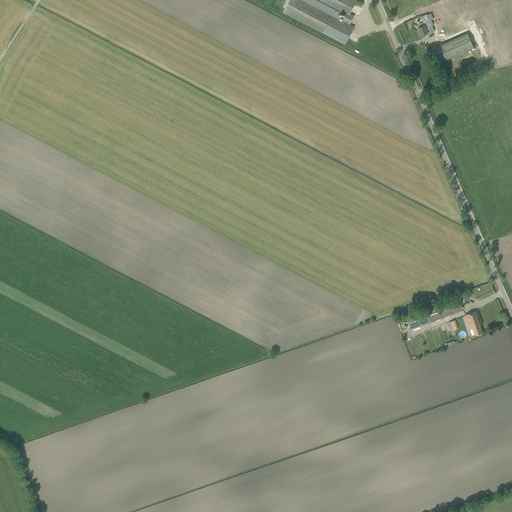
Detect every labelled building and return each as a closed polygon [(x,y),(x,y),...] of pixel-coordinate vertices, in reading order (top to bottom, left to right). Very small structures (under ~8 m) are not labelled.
[(285,8),(283,12),(341,42),(345,44),(348,39),(354,27),(350,25),(354,16),(350,14),(357,0),(315,0),(345,15),(342,20),(303,0),(289,0),(286,6),(285,8)] [(507,27),(499,10),(496,11),(491,0),(487,0),(486,1),(489,6),(485,7),(495,28),(499,26),(501,29),(507,27)] [(420,27),(418,28),(420,32),(418,32),(421,38),(425,36),(424,34),(428,33),(427,31),(433,29),(426,14),(422,16),(425,22),(423,23),(423,22),(419,24),(420,27)] [(480,33),(488,30),(481,14),(474,16),(480,33)] [(432,49),(438,63),(474,47),(467,33),(432,49)] [(497,60),(499,59),(501,58),(503,57),(504,55),(504,54),(504,52),(504,50),(503,49),(502,47),(501,46),(500,45),(498,45),(496,45),(494,46),(492,47),(491,48),(490,50),(490,51),(490,53),(490,55),(491,56),(492,58),(494,59),(495,59),(497,60)] [(473,52),(455,60),(461,73),(479,65),(473,52)] [(410,330),(463,310),(457,296),(405,316),(410,330)] [(465,315),(468,325),(470,329),(472,328),(474,335),(478,334),(482,332),(475,311),(470,313),(465,315)] [(455,320),(448,322),(451,331),(458,328),(455,320)]
